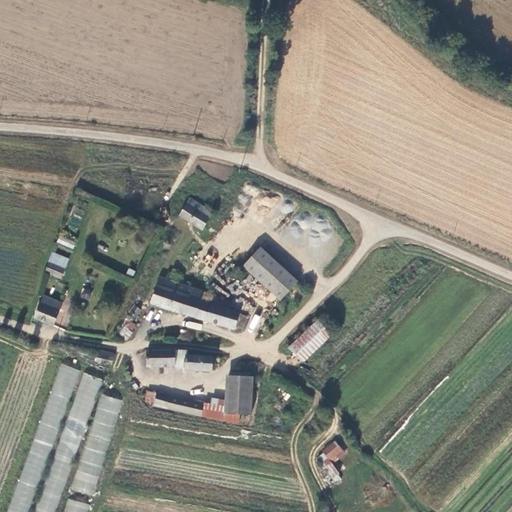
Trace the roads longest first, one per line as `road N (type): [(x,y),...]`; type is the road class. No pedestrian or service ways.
road 1 (unclassified): [(0,319),(116,346),(248,352),(269,345),(355,264),(382,223)]
road 2 (unclassified): [(0,127),(148,141),(253,162),(382,223)]
road 3 (track): [(269,345),(270,355),(317,394),(423,511)]
road 4 (track): [(97,511),(129,412),(115,374),(125,346)]
road 5 (track): [(253,162),(266,0)]
road 6 (unclassified): [(382,223),(511,276)]
road 7 (track): [(340,465),(349,448),(332,432),(312,457),(333,511)]
road 8 (track): [(317,394),(292,452),(310,511)]
